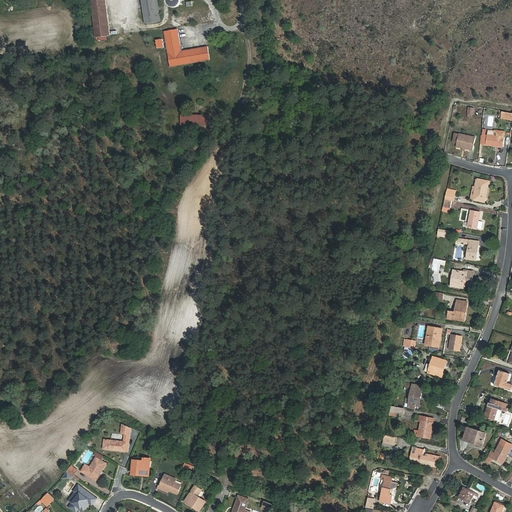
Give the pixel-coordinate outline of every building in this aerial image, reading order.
[(106,0),(90,0),(95,41),(107,40),(107,36),(110,36),(106,0)] [(160,22),(157,0),(140,0),(144,23),(160,22)] [(171,0),(174,9),(185,6),(182,0),(171,0)] [(169,66),(210,61),(208,46),(181,50),(178,29),(164,31),(169,66)] [(156,40),(157,48),(164,47),(162,39),(156,40)] [(511,120),(511,115),(511,113),(502,112),(501,118),(511,120)] [(210,115),(181,114),(180,126),(210,127),(210,115)] [(497,135),(495,135),(487,134),(485,145),(504,148),(506,133),(498,131),(497,135)] [(473,151),(476,137),(459,133),(456,147),(473,151)] [(486,203),(490,182),(479,180),(475,200),(486,203)] [(455,191),(447,189),(445,200),(453,201),(455,191)] [(445,200),(443,206),(451,208),(453,201),(445,200)] [(461,208),(460,220),(468,221),(470,209),(461,208)] [(478,229),(481,212),(471,211),(468,227),(478,229)] [(477,261),(480,241),(470,239),(469,243),(467,259),(477,261)] [(473,272),(465,271),(465,272),(454,271),(452,286),(465,288),(465,284),(469,285),(470,282),(472,282),(473,272)] [(433,273),(433,284),(441,283),(440,273),(433,273)] [(446,301),(446,294),(439,293),(438,300),(446,301)] [(448,319),(460,321),(461,317),(465,318),(468,302),(457,301),(455,313),(449,311),(448,319)] [(444,330),(430,328),(426,345),(441,348),(444,330)] [(463,337),(452,335),(450,350),(460,352),(463,337)] [(416,342),(409,341),(407,348),(414,349),(415,349),(416,342)] [(407,348),(406,348),(405,355),(413,357),(414,349),(407,348)] [(443,366),(446,367),(448,361),(434,357),(429,373),(439,376),(443,366)] [(507,389),(509,383),(511,375),(499,370),(494,385),(507,389)] [(419,397),(422,398),(424,387),(413,385),(408,408),(415,409),(416,405),(418,406),(419,397)] [(483,417),(496,422),(500,409),(506,411),(508,405),(491,399),(490,403),(488,402),(483,417)] [(404,415),(405,408),(392,405),(390,413),(404,415)] [(430,439),(434,419),(419,416),(418,423),(421,424),(418,436),(430,439)] [(123,424),(122,435),(125,435),(130,436),(131,428),(123,424)] [(471,438),(485,443),(488,433),(468,426),(464,439),(470,441),(471,438)] [(396,444),(397,437),(385,434),(383,441),(396,444)] [(128,451),(129,442),(105,439),(104,448),(128,451)] [(487,460),(490,462),(492,458),(498,461),(499,460),(503,462),(511,445),(511,444),(502,440),(497,449),(494,454),(491,452),(487,460)] [(410,462),(415,463),(415,459),(413,458),(414,452),(417,453),(418,448),(413,447),(410,462)] [(415,459),(415,463),(427,465),(427,463),(433,464),(432,467),(438,468),(441,456),(427,453),(426,456),(424,455),(425,449),(418,448),(417,453),(414,452),(413,458),(415,459)] [(96,480),(107,463),(96,456),(90,467),(86,464),(82,471),(96,480)] [(142,472),(142,475),(150,476),(152,458),(144,457),(144,461),(133,459),(132,472),(142,472)] [(77,470),(71,465),(67,471),(73,476),(77,470)] [(165,474),(161,485),(160,486),(170,490),(179,493),(182,485),(176,482),(177,478),(165,474)] [(393,477),(382,474),(381,479),(385,481),(380,502),(392,505),(394,496),(392,495),(393,490),(400,486),(399,484),(392,482),(393,477)] [(97,498),(78,484),(74,491),(75,492),(72,495),(76,498),(72,502),(69,506),(76,511),(79,507),(82,509),(85,504),(86,505),(89,502),(92,504),(97,498)] [(160,486),(161,485),(159,484),(157,488),(169,492),(170,490),(160,486)] [(197,506),(196,508),(200,511),(206,501),(198,495),(202,490),(196,485),(187,499),(197,506)] [(471,503),(474,497),(476,493),(465,487),(460,497),(471,503)] [(239,494),(234,507),(237,508),(235,511),(244,511),(250,499),(239,494)] [(48,505),(54,498),(52,496),(49,500),(45,496),(41,499),(43,501),(48,505)] [(186,501),(196,508),(197,506),(187,499),(186,501)] [(367,507),(374,509),(376,501),(369,499),(367,507)] [(273,506),(274,504),(264,500),(261,507),(271,511),(273,506)] [(501,511),(505,505),(496,502),(492,511),(501,511)]
